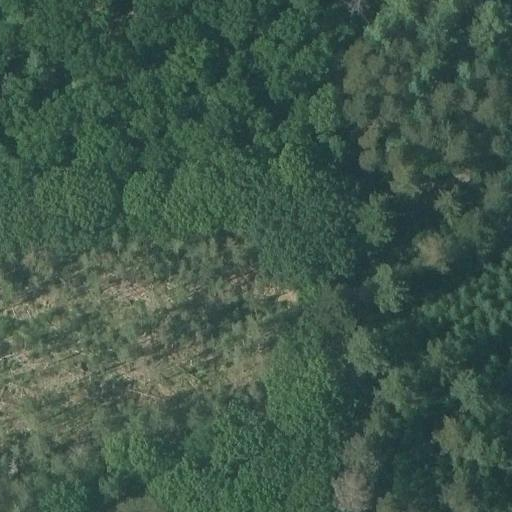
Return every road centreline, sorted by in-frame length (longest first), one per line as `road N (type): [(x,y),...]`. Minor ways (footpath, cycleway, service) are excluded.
road 1 (track): [(511,169),(370,185),(328,201),(0,230)]
road 2 (track): [(328,201),(328,511)]
